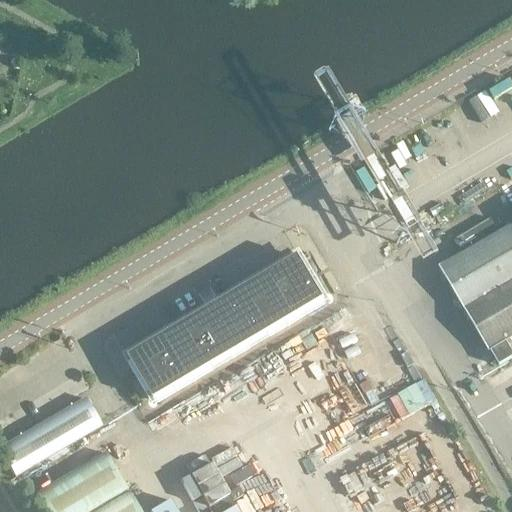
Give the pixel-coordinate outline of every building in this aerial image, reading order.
[(8,71),(4,75),(3,81),(13,83),(16,73),(8,71)] [(511,179),(503,184),(511,202),(511,179)] [(511,226),(499,234),(491,220),(454,242),(462,256),(440,269),(490,353),(491,352),(499,366),(500,367),(511,359),(511,353),(506,343),(511,339),(511,226)] [(299,258),(209,311),(129,358),(155,403),(325,302),(299,258)] [(409,412),(436,398),(427,379),(400,392),(409,412)] [(0,454),(14,478),(101,427),(85,400),(0,449),(0,454)] [(240,511),(208,444),(184,455),(204,496),(206,495),(214,511),(240,511)] [(139,511),(127,492),(105,455),(36,495),(45,511),(139,511)]
